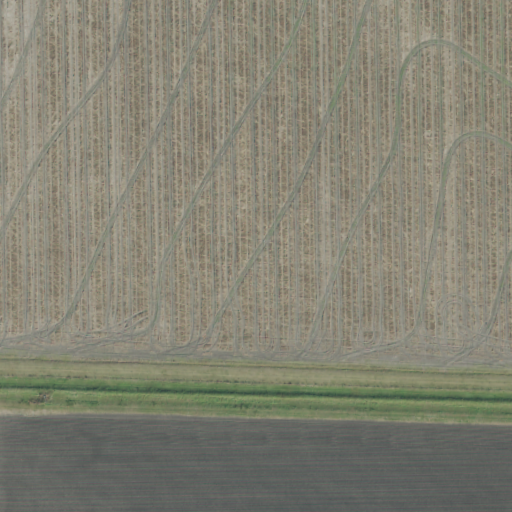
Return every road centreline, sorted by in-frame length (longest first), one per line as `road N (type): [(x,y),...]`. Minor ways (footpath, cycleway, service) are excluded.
road 1 (track): [(511,383),(0,367)]
road 2 (track): [(511,412),(0,407)]
